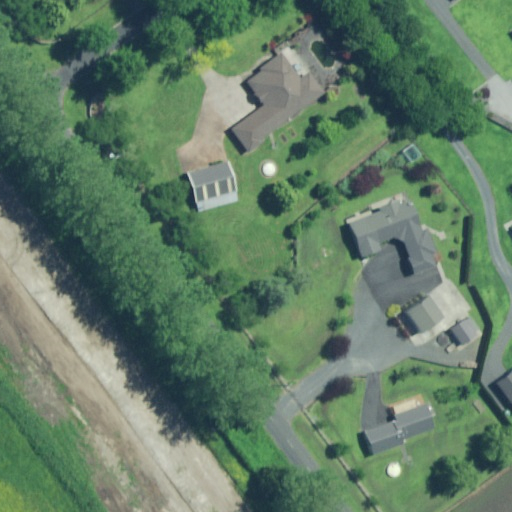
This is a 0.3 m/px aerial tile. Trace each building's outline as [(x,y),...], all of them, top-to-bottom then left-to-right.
[(297,79),(278,54),(241,81),(260,107),(228,130),(246,154),(259,144),(258,141),(321,94),(306,73),(297,79)] [(233,201),(222,164),(184,174),(195,212),(233,201)] [(431,268),(406,200),(397,203),(395,198),(374,204),(377,213),(345,222),(355,257),(379,251),(377,244),(392,239),(398,244),(410,276),(431,268)] [(425,298),(403,312),(418,335),(420,334),(440,320),(425,298)] [(460,347),(474,337),(472,335),(477,331),(467,318),(449,332),(460,347)] [(477,364),(477,356),(457,354),(456,362),(477,364)] [(431,431),(420,396),(385,408),(390,423),(362,432),(370,455),(400,446),(399,441),(431,431)]
